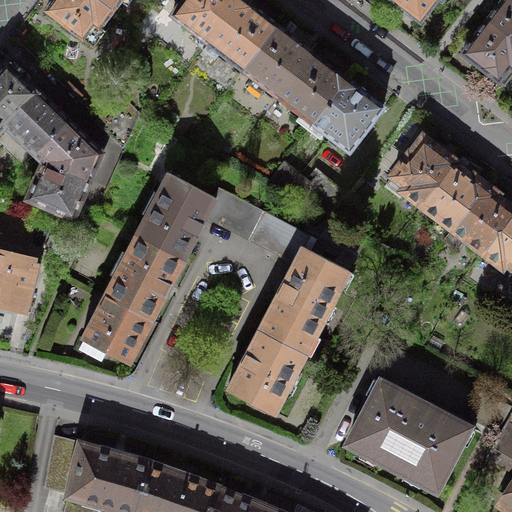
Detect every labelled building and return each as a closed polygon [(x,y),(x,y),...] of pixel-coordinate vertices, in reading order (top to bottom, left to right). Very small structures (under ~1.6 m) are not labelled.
[(99,29),(113,10),(99,0),(53,0),(51,3),(46,10),(82,39),(93,25),(99,29)] [(99,0),(113,10),(120,0),(99,0)] [(192,40),(203,49),(240,0),(182,0),(172,15),(197,34),(192,40)] [(220,51),(243,69),(277,25),(276,24),(275,24),(253,7),(254,7),(248,2),(244,0),(240,0),(203,49),(215,57),(220,51)] [(392,0),(420,21),(436,0),(392,0)] [(511,0),(502,0),(495,11),(487,21),(511,39),(511,0)] [(472,41),(462,53),(504,86),(511,75),(511,39),(487,21),(472,41)] [(266,87),(278,96),(312,52),(306,47),(277,25),(243,69),(254,78),(249,84),(262,94),(266,87)] [(297,120),(308,129),(347,78),(341,74),(336,70),(335,70),(314,53),(312,52),(278,96),(301,114),(297,120)] [(36,90),(34,92),(19,78),(6,65),(0,71),(0,129),(6,124),(5,124),(37,91),(36,90)] [(324,132),(349,151),(383,107),(382,106),(383,105),(368,93),(367,94),(358,88),(359,87),(353,83),(347,78),(308,129),(319,138),(324,132)] [(125,89),(97,118),(113,134),(125,145),(140,113),(139,102),(125,89)] [(49,102),(37,91),(5,124),(6,124),(36,153),(68,121),(49,102)] [(36,153),(44,161),(45,160),(89,180),(101,153),(84,137),(68,121),(36,153)] [(439,149),(423,137),(410,154),(409,154),(392,175),(403,184),(400,188),(422,204),(455,161),(439,149)] [(44,161),(28,198),(73,217),(81,197),(89,180),(45,160),(44,161)] [(456,162),(455,161),(422,204),(439,217),(430,229),(444,240),(486,184),(474,176),(473,178),(469,175),(455,164),(456,162)] [(282,164),(268,182),(330,216),(347,194),(340,188),(332,182),(331,185),(316,174),(308,184),(282,164)] [(219,188),(214,197),(169,173),(137,234),(183,258),(200,226),(206,215),(250,238),(264,211),(219,188)] [(497,193),(486,184),(444,240),(457,250),(467,238),(483,251),(511,213),(511,207),(499,198),(496,195),(497,193)] [(280,289),(259,329),(306,353),(350,270),(304,247),(310,235),(264,211),(250,238),(295,261),(280,289)] [(511,213),(483,251),(503,266),(506,262),(511,266),(511,213)] [(167,290),(183,258),(137,234),(105,295),(152,319),(167,290)] [(51,235),(46,248),(61,254),(66,241),(51,235)] [(0,301),(29,309),(40,264),(0,253),(0,301)] [(129,363),(152,319),(105,295),(102,301),(82,338),(84,339),(79,347),(97,356),(98,356),(99,357),(100,357),(101,356),(102,356),(102,355),(103,355),(103,354),(105,350),(129,363)] [(244,358),(228,388),(275,412),(306,353),(259,329),(244,358)] [(381,380),(348,443),(436,489),(469,426),(425,403),(381,380)] [(503,428),(511,411),(511,407),(484,393),(478,406),(471,419),(500,434),(503,428)] [(511,509),(511,433),(503,428),(500,434),(501,435),(490,454),(511,467),(511,494),(505,505),(511,509)] [(97,511),(100,503),(132,511),(134,511),(150,462),(118,453),(54,434),(45,484),(69,490),(69,494),(73,495),(68,511),(97,511)] [(181,473),(150,462),(134,511),(211,511),(221,487),(181,473)] [(211,511),(279,511),(260,504),(221,487),(211,511)]
